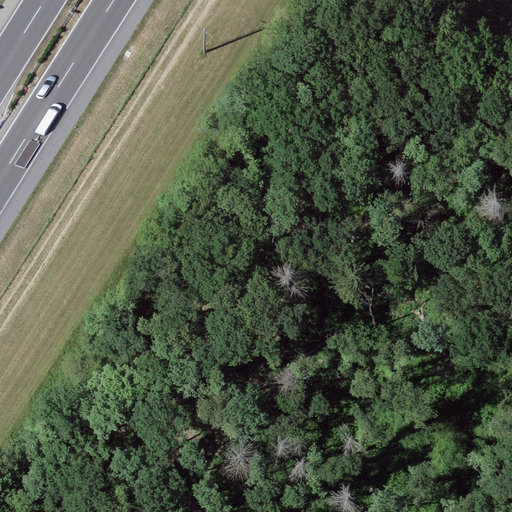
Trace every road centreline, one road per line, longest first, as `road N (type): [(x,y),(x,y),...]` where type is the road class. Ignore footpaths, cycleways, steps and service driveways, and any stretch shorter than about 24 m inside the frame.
road 1 (track): [(206,0),(0,318)]
road 2 (motorway): [(0,181),(114,0)]
road 3 (track): [(415,0),(511,75)]
